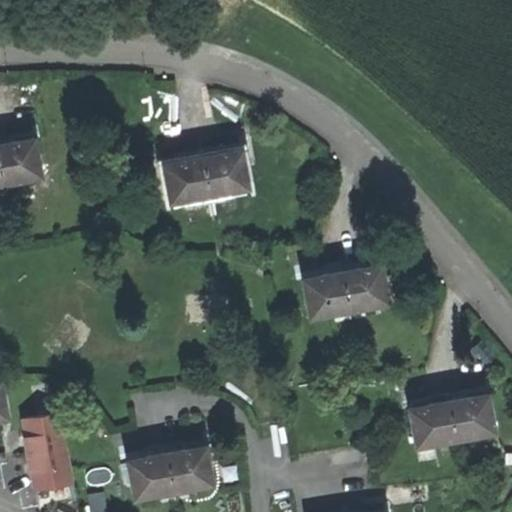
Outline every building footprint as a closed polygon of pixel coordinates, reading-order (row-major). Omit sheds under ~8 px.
[(0,136),(0,144),(34,138),(32,131),(13,134),(0,136)] [(34,138),(0,144),(0,171),(2,182),(40,175),(34,138)] [(203,148),(204,154),(243,148),(242,141),(221,145),(203,148)] [(164,154),(165,161),(204,154),(203,148),(182,151),(164,154)] [(243,148),(204,154),(210,192),(249,185),(243,148)] [(165,161),(171,198),(210,192),(204,154),(165,161)] [(363,259),(342,262),(343,269),(382,262),(381,256),(363,259)] [(303,269),(304,276),(343,269),(342,262),(323,266),(303,269)] [(382,262),(343,269),(350,307),(388,300),(382,262)] [(343,269),(304,276),(311,313),(350,307),(343,269)] [(2,375),(0,375),(0,414),(9,412),(2,375)] [(447,391),(449,399),(488,392),(486,384),(467,387),(447,391)] [(409,397),(410,405),(449,399),(447,391),(429,394),(409,397)] [(488,392),(449,399),(455,436),(494,429),(488,392)] [(410,405),(417,442),(455,436),(449,399),(410,405)] [(23,417),(36,488),(74,480),(61,410),(23,417)] [(164,443),(165,449),(205,442),(204,435),(164,443)] [(205,442),(165,449),(172,486),(193,482),(212,479),(205,442)] [(126,449),(128,456),(165,449),(164,443),(126,449)] [(165,449),(128,456),(134,493),(153,490),(172,486),(165,449)]
